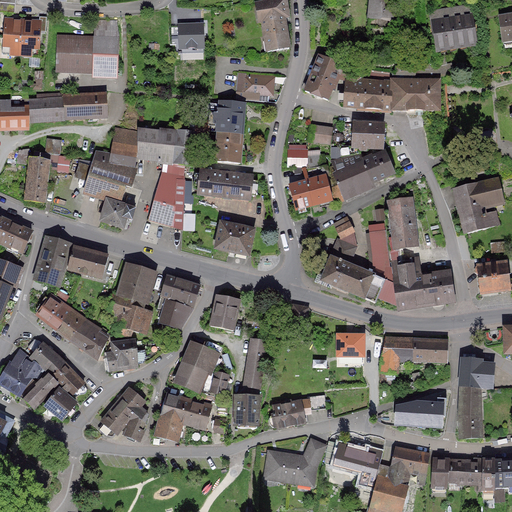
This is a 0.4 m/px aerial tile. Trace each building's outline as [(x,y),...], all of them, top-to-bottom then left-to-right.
[(0,9),(16,11),(16,0),(0,0),(0,1),(0,9)] [(393,0),(367,0),(366,20),(391,23),(393,0)] [(286,3),(253,7),(259,54),(293,50),(286,3)] [(472,9),(430,16),(436,55),(478,49),(472,9)] [(511,15),(495,18),(499,46),(511,43),(511,15)] [(24,21),(5,21),(4,57),(24,57),(24,21)] [(44,22),(24,21),(24,57),(43,57),(44,22)] [(94,38),(58,37),(57,78),(122,81),(124,22),(95,21),(94,38)] [(205,25),(180,26),(180,51),(206,50),(205,25)] [(318,59),(303,91),(329,103),(344,71),(318,59)] [(452,62),(433,65),(434,74),(453,71),(452,62)] [(278,80),(239,76),(237,99),(276,102),(278,80)] [(381,84),(343,85),(343,109),(381,109),(381,84)] [(442,85),(387,84),(387,114),(442,115),(442,85)] [(110,98),(63,101),(64,123),(111,120),(110,98)] [(60,101),(28,104),(30,124),(61,121),(60,101)] [(245,108),(219,106),(217,134),(243,135),(245,108)] [(25,107),(0,109),(0,132),(27,130),(25,107)] [(382,130),(353,127),(352,149),(381,151),(382,130)] [(95,152),(83,193),(106,199),(99,223),(133,233),(140,209),(121,204),(126,187),(134,189),(139,171),(125,167),(135,133),(116,128),(108,156),(95,152)] [(333,131),(313,129),(311,146),(331,148),(333,131)] [(184,136),(138,134),(137,163),(183,165),(184,136)] [(243,135),(217,134),(215,161),(242,163),(243,135)] [(31,157),(60,159),(61,138),(46,137),(45,153),(31,152),(31,157)] [(312,160),(323,161),(324,150),(313,149),(312,160)] [(308,151),(290,151),(290,168),(308,167),(308,151)] [(385,155),(334,178),(344,199),(394,176),(385,155)] [(58,156),(57,170),(70,170),(71,156),(58,156)] [(24,161),(19,201),(44,204),(49,164),(24,161)] [(252,179),(200,173),(197,195),(249,201),(252,179)] [(323,177),(285,188),(293,213),(331,201),(323,177)] [(183,181),(161,179),(149,222),(183,230),(183,181)] [(499,183),(451,194),(460,237),(502,228),(498,212),(506,210),(499,183)] [(377,210),(377,222),(385,221),(384,210),(377,210)] [(34,235),(0,222),(0,246),(26,256),(34,235)] [(350,224),(337,231),(341,239),(355,233),(350,224)] [(257,234),(218,225),(212,252),(252,260),(257,234)] [(384,233),(371,234),(374,276),(364,299),(375,304),(378,296),(396,304),(393,274),(386,271),(384,233)] [(69,246),(48,240),(36,282),(57,288),(69,246)] [(332,254),(331,258),(345,264),(346,260),(350,262),(356,248),(340,241),(335,255),(332,254)] [(112,260),(74,252),(69,273),(106,282),(112,260)] [(345,264),(331,258),(321,281),(364,299),(374,276),(345,264)] [(396,304),(397,311),(454,305),(450,274),(421,278),(420,262),(392,265),(393,274),(396,304)] [(21,272),(0,264),(0,325),(1,326),(21,272)] [(507,264),(476,268),(480,296),(511,291),(511,280),(510,281),(507,264)] [(151,275),(124,269),(116,300),(144,307),(151,275)] [(198,289),(165,279),(159,299),(192,309),(198,289)] [(107,342),(51,299),(38,317),(93,359),(107,342)] [(239,303),(218,299),(212,327),(233,331),(239,303)] [(186,312),(163,305),(157,326),(180,332),(186,312)] [(150,317),(117,310),(113,330),(146,337),(150,317)] [(308,314),(292,310),(289,322),(304,327),(308,314)] [(511,328),(500,329),(501,355),(511,354),(511,328)] [(367,335),(337,335),(337,359),(367,359),(367,335)] [(381,339),(379,376),(397,377),(398,359),(407,359),(408,341),(381,339)] [(188,343),(172,385),(199,395),(206,376),(212,378),(221,355),(188,343)] [(265,346),(251,344),(246,388),(260,390),(265,346)] [(138,345),(107,349),(110,374),(141,370),(138,345)] [(448,345),(414,345),(414,365),(448,364),(448,345)] [(84,390),(40,349),(30,360),(73,402),(84,390)] [(39,375),(19,358),(0,380),(0,386),(16,400),(39,375)] [(493,364),(469,363),(468,388),(492,389),(493,364)] [(228,379),(217,376),(212,394),(223,397),(228,379)] [(45,377),(21,401),(31,410),(55,386),(45,377)] [(131,390),(102,424),(117,436),(129,422),(140,408),(145,402),(131,390)] [(55,393),(41,409),(60,425),(73,409),(55,393)] [(480,394),(465,394),(465,440),(480,440),(480,394)] [(217,409),(166,396),(156,437),(177,443),(182,424),(212,432),(217,409)] [(255,399),(229,398),(228,427),(254,428),(255,399)] [(303,404),(264,409),(267,429),(306,424),(303,404)] [(444,405),(403,405),(402,428),(444,429),(444,405)] [(148,415),(140,408),(129,422),(130,423),(125,436),(140,442),(144,432),(141,430),(148,415)] [(302,456),(268,453),(262,480),(313,488),(328,448),(312,441),(302,456)] [(442,458),(395,454),(334,449),(332,480),(378,484),(375,511),(405,511),(408,483),(442,486),(467,487),(511,488),(511,459),(487,459),(442,458)]
